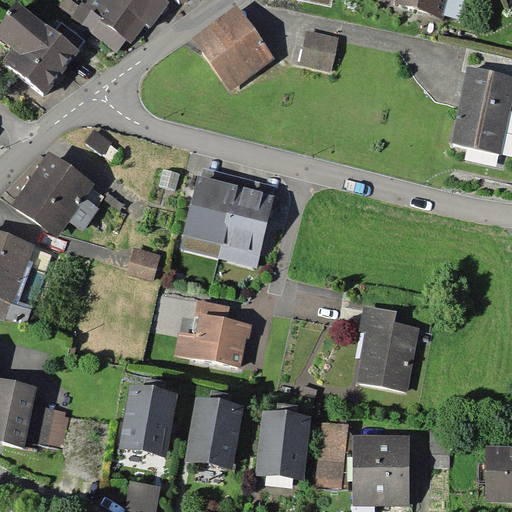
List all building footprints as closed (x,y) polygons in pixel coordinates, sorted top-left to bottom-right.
[(168,9),(155,0),(84,0),(68,22),(120,60),(144,28),(151,33),(168,9)] [(171,0),(182,10),(192,0),(171,0)] [(400,0),(398,11),(442,25),(449,0),(400,0)] [(237,13),(192,44),(228,96),(273,65),(237,13)] [(52,40),(16,15),(0,36),(0,50),(24,68),(14,82),(45,104),(78,59),(52,40)] [(61,27),(52,40),(78,59),(87,46),(61,27)] [(338,43),(306,37),(299,69),(332,75),(338,43)] [(511,104),(511,85),(467,75),(450,148),(500,159),(511,104)] [(95,132),(86,143),(103,156),(111,145),(95,132)] [(94,184),(47,151),(11,203),(58,236),(67,223),(81,233),(98,208),(84,199),(94,184)] [(277,191),(201,171),(181,249),(257,268),(277,191)] [(29,247),(0,237),(0,321),(4,323),(29,247)] [(157,261),(132,253),(125,276),(149,284),(157,261)] [(197,316),(226,321),(228,308),(195,303),(193,316),(197,316)] [(371,311),(358,386),(407,394),(417,332),(395,329),(397,316),(371,311)] [(180,336),(177,360),(239,370),(247,324),(226,321),(197,316),(194,338),(180,336)] [(0,448),(24,453),(35,393),(0,386),(0,448)] [(179,400),(128,390),(116,453),(167,463),(179,400)] [(244,410),(196,402),(186,465),(233,473),(244,410)] [(311,422),(260,416),(254,480),(304,485),(311,422)] [(410,440),(353,440),(354,509),(411,509),(410,440)] [(511,449),(486,449),(485,508),(511,508),(511,449)] [(154,511),(158,493),(129,488),(124,511),(154,511)]
